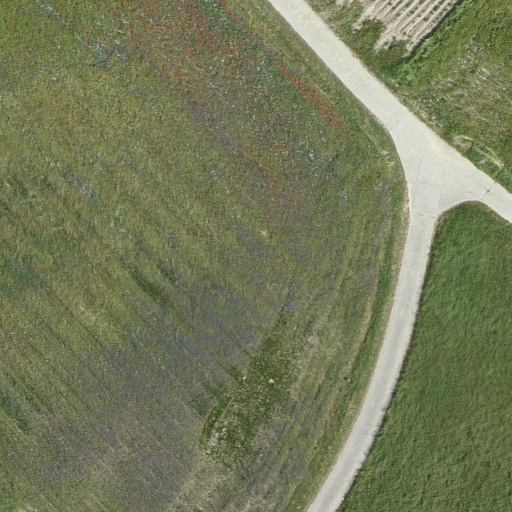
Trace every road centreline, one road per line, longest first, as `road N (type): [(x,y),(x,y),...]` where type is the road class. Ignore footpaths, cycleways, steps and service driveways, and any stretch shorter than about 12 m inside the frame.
road 1 (track): [(411,132),(422,198),(408,300),(378,398),(321,511)]
road 2 (track): [(287,0),(401,125),(511,211)]
